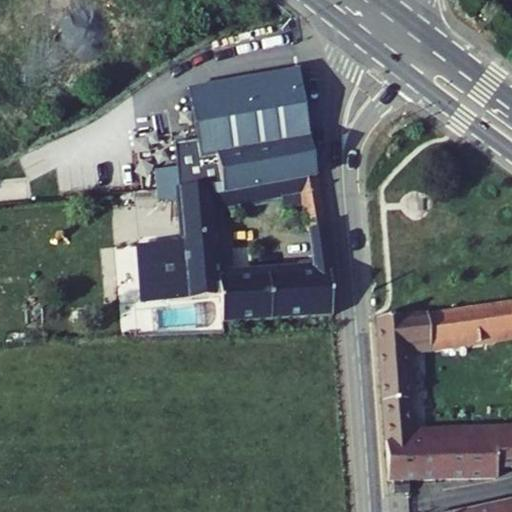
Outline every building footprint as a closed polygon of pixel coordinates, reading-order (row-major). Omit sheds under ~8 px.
[(197,135),(200,153),(221,149),(313,132),(302,66),(188,87),(197,135)] [(221,149),(228,209),(244,207),(242,189),(259,186),(283,183),(285,195),(306,192),(313,225),(329,223),(313,132),(221,149)] [(178,177),(211,173),(215,211),(228,209),(221,149),(200,153),(197,135),(175,137),(177,157),(178,177)] [(223,287),(226,314),(339,307),(333,254),(321,255),(322,263),(222,271),(215,211),(211,173),(178,177),(177,157),(158,159),(161,191),(179,189),(182,240),(186,290),(223,287)] [(10,177),(11,203),(55,200),(54,175),(10,177)] [(242,189),(244,207),(262,204),(259,186),(242,189)] [(186,290),(182,240),(141,242),(144,293),(186,290)] [(381,310),(391,471),(397,471),(398,479),(411,479),(411,471),(469,470),(474,475),(477,470),(496,470),(496,419),(471,419),(470,432),(415,432),(409,343),(511,324),(511,293),(491,297),(491,301),(433,310),(432,304),(381,310)] [(511,511),(511,493),(415,511),(511,511)]
